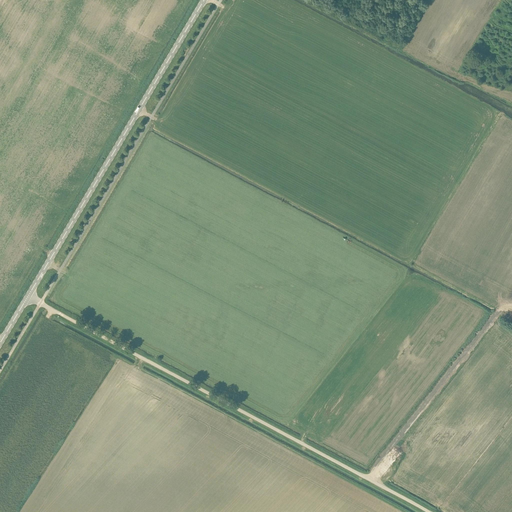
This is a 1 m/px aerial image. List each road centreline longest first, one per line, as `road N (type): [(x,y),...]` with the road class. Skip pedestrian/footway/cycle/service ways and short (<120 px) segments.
road 1 (unclassified): [(433,511),(27,296)]
road 2 (tertiary): [(27,296),(203,0)]
